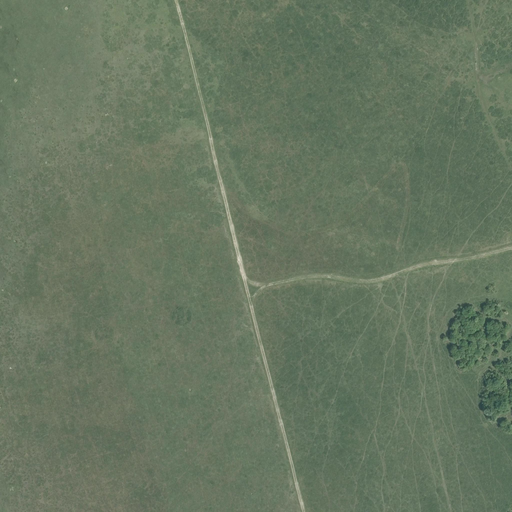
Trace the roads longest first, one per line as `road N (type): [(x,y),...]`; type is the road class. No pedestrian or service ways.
road 1 (track): [(303,511),(247,290),(309,276),(365,281),(511,248)]
road 2 (track): [(247,290),(176,0)]
road 3 (track): [(511,169),(484,106),(467,0)]
